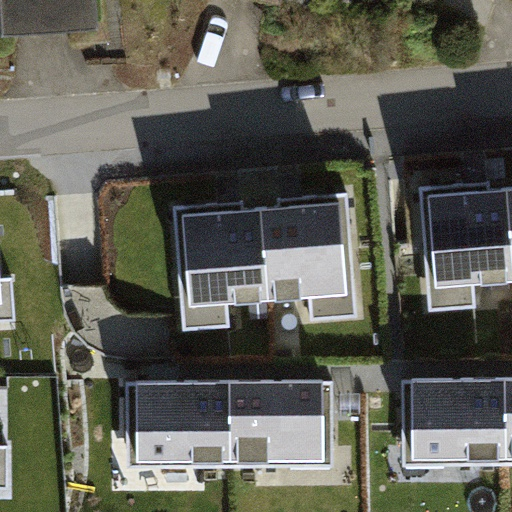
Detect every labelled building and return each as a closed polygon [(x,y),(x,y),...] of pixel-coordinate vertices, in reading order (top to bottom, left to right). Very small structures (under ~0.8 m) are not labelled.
[(103,30),(100,0),(3,0),(6,36),(103,30)] [(285,0),(235,0),(282,12),(285,0)] [(462,186),(419,189),(426,299),(511,293),(511,256),(507,183),(462,186)] [(309,203),(262,206),(270,317),(358,311),(351,201),(309,203)] [(220,209),(174,212),(182,323),(270,317),(262,207),(220,209)] [(458,381),(405,382),(406,465),(506,464),(505,381),(458,381)] [(193,389),(126,389),(126,472),(231,472),(231,389),(193,389)] [(284,389),(231,389),(231,472),(336,473),(336,389),(284,389)]
